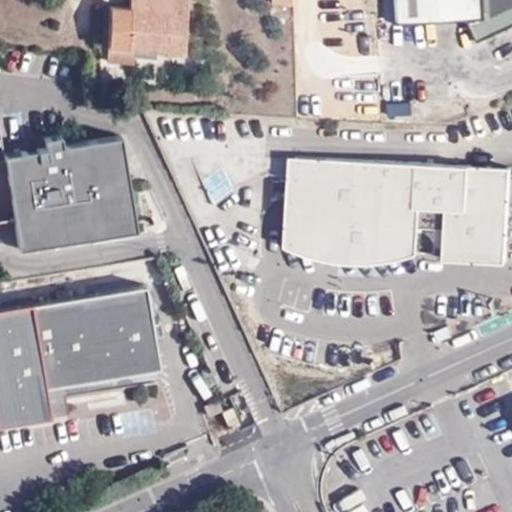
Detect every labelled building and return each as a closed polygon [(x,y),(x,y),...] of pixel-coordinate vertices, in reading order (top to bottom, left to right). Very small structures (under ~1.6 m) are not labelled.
[(126,43),(132,44),(184,49),(185,4),(185,0),(127,0),(127,3),(126,43)] [(511,0),(396,0),(397,21),(467,17),(478,42),(511,26),(511,0)] [(126,43),(127,3),(110,2),(106,42),(126,43)] [(125,58),(126,43),(106,42),(105,56),(125,58)] [(16,258),(133,241),(118,138),(1,155),(0,148),(0,227),(12,225),(16,258)] [(511,172),(511,171),(295,161),(290,248),(300,252),(313,256),(324,259),(344,263),(359,264),(382,263),(393,261),(403,258),(420,253),(421,233),(446,234),(444,264),(507,268),(511,172)] [(146,288),(0,311),(0,428),(51,421),(51,418),(67,415),(62,384),(159,369),(146,288)]
